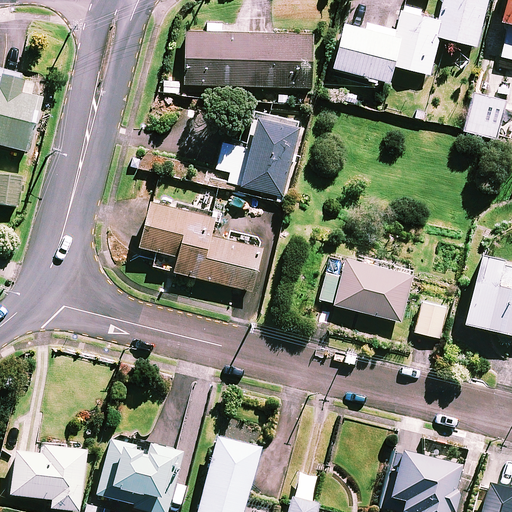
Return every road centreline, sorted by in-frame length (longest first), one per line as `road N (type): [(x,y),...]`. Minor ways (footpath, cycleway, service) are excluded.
road 1 (residential): [(38,292),(66,306),(511,418)]
road 2 (tertiary): [(119,0),(52,268),(38,292)]
